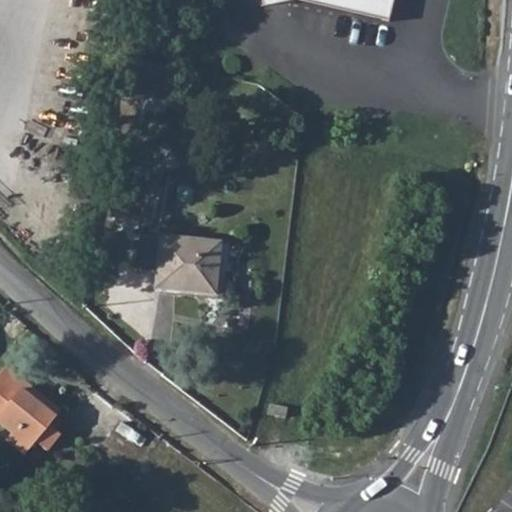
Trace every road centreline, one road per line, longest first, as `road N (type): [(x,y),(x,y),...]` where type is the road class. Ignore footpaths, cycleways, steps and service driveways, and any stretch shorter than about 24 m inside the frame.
road 1 (residential): [(305,511),(89,343),(0,256)]
road 2 (secondary): [(511,178),(468,371),(436,436)]
road 3 (unknown): [(247,15),(325,57),(408,77)]
